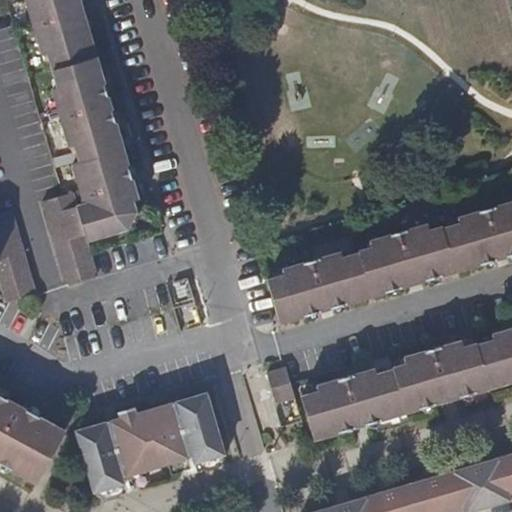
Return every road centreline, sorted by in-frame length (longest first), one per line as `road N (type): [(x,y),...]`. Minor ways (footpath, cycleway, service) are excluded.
road 1 (residential): [(0,115),(57,295),(80,299),(218,258)]
road 2 (residential): [(238,331),(277,345),(511,281)]
road 3 (residential): [(218,258),(143,0)]
road 4 (residential): [(238,331),(88,376),(66,376),(0,340)]
road 5 (residential): [(268,511),(229,375),(238,331)]
